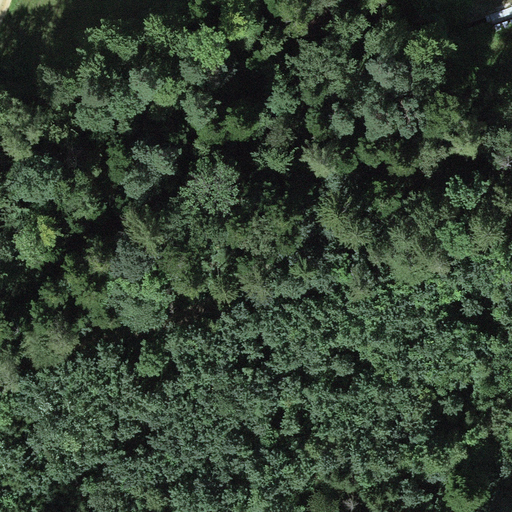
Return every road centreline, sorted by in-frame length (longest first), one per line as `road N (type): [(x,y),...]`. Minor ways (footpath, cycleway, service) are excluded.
road 1 (track): [(511,244),(179,319),(326,233),(511,143)]
road 2 (track): [(179,319),(0,373)]
